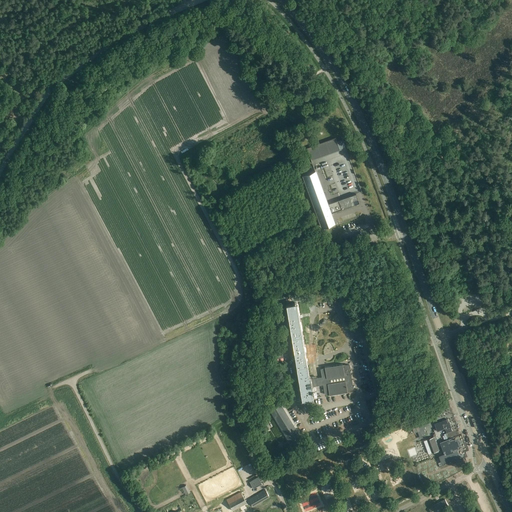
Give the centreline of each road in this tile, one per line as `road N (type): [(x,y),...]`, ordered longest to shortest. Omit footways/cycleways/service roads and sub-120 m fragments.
road 1 (primary): [(442,337),(363,123),(282,0)]
road 2 (track): [(0,171),(56,82),(120,37),(201,0)]
road 3 (unclassified): [(143,511),(70,379)]
road 4 (primary): [(489,464),(442,337)]
